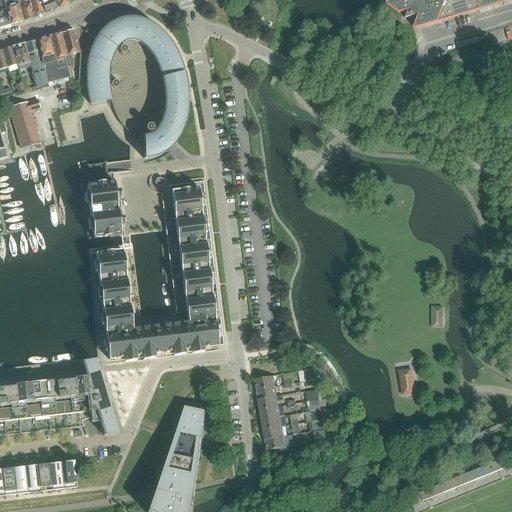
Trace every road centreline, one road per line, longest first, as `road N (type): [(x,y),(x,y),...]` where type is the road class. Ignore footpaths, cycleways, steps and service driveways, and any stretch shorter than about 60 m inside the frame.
road 1 (residential): [(160,364),(120,439),(0,452)]
road 2 (residential): [(239,354),(214,158)]
road 3 (residential): [(0,379),(160,364)]
road 4 (residential): [(214,158),(187,0)]
road 5 (residential): [(214,158),(137,169),(143,221)]
road 6 (residential): [(252,479),(239,354)]
